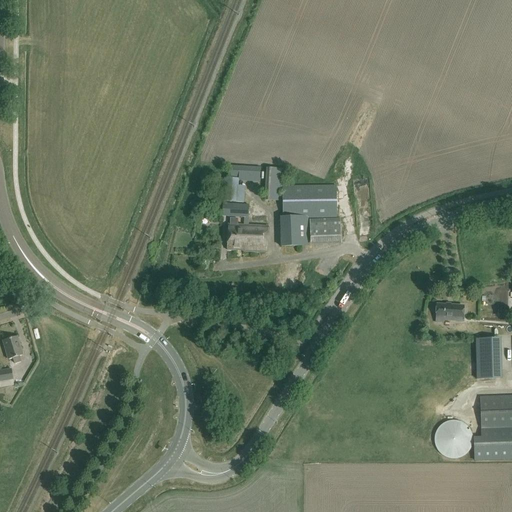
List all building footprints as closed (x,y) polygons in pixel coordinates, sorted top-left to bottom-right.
[(261,168),(228,166),(228,176),(238,177),(238,179),(226,179),(225,202),(244,203),(245,187),(240,187),(240,183),(260,184),(261,168)] [(284,170),(266,168),(263,201),(281,202),(282,202),(282,217),(281,217),(281,247),(309,246),(308,218),(337,218),(336,186),(283,187),(284,170)] [(368,195),(358,197),(360,207),(370,205),(368,195)] [(249,205),(225,204),(224,216),(244,217),(243,225),(238,225),(239,219),(230,219),(230,225),(229,224),(228,250),(244,251),(244,252),(266,253),(269,227),(248,225),(249,205)] [(361,209),(362,234),(371,234),(370,209),(361,209)] [(340,240),(339,219),(309,220),(310,242),(340,240)] [(464,307),(437,305),(436,317),(436,323),(443,323),(443,320),(463,321),(464,307)] [(23,356),(17,337),(2,341),(8,360),(13,359),(14,364),(21,362),(19,357),(23,356)] [(496,379),(495,339),(476,340),(477,380),(496,379)] [(15,386),(12,369),(0,370),(0,386),(0,388),(15,386)] [(511,396),(480,398),(481,437),(474,438),(475,461),(511,459),(511,396)] [(435,440),(435,441),(435,442),(435,443),(435,444),(435,445),(435,446),(436,447),(436,448),(436,449),(437,449),(437,450),(438,451),(439,452),(439,453),(440,453),(440,454),(441,454),(441,455),(442,455),(442,456),(443,456),(444,456),(444,457),(445,457),(446,458),(447,458),(448,458),(448,459),(449,459),(450,459),(451,459),(452,459),(453,459),(454,459),(455,459),(456,459),(457,459),(458,459),(459,459),(459,458),(460,458),(461,458),(462,457),(463,457),(464,456),(465,456),(465,455),(466,455),(466,454),(467,454),(467,453),(468,453),(468,452),(469,452),(469,451),(470,450),(470,449),(471,449),(471,448),(471,447),(472,446),(472,445),(472,444),(472,443),(473,442),(473,441),(473,440),(473,439),(473,438),(472,438),(472,437),(472,436),(472,435),(472,434),(471,434),(471,433),(471,432),(470,431),(470,430),(469,430),(469,429),(469,428),(468,428),(468,427),(467,427),(466,426),(465,425),(464,424),(463,424),(463,423),(462,423),(461,423),(460,422),(459,422),(458,422),(457,421),(456,421),(455,421),(454,421),(453,421),(452,421),(451,421),(450,421),(450,422),(449,422),(448,422),(447,422),(446,423),(445,423),(444,424),(443,424),(442,425),(441,426),(440,427),(439,427),(439,428),(438,429),(438,430),(437,430),(437,431),(436,432),(436,433),(436,434),(435,434),(435,435),(435,436),(435,437),(435,438),(435,439),(435,440)]
